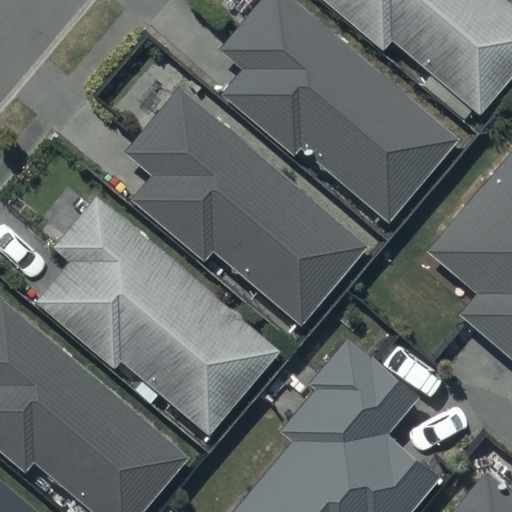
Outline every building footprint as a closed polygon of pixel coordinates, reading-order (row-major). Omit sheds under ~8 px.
[(461,140),(297,0),(259,0),(218,48),(243,69),(223,93),(296,155),(301,149),(389,224),(461,140)] [(511,62),(511,0),(326,0),(378,44),(387,33),(474,107),(511,62)] [(363,237),(178,80),(120,145),(148,168),(127,194),(199,255),(206,246),(293,320),(363,237)] [(511,151),(426,250),(476,292),(456,315),(511,363),(511,151)] [(276,344),(92,189),(50,242),(65,256),(31,294),(110,361),(116,354),(205,429),(276,344)] [(132,511),(184,450),(0,295),(0,448),(21,466),(31,454),(99,511),(132,511)] [(421,396),(347,335),(306,385),(312,389),(279,429),(293,441),(233,511),(412,511),(441,478),(389,435),(421,396)] [(511,511),(511,491),(486,470),(450,511),(511,511)] [(44,511),(0,474),(0,511),(44,511)]
